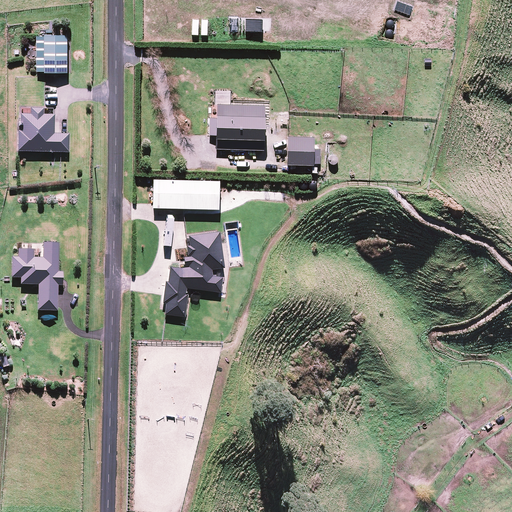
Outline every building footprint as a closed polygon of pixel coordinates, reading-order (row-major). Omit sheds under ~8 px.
[(67,30),(43,30),(43,73),(67,73),(67,30)] [(37,59),(36,40),(26,40),(27,59),(37,59)] [(261,150),(262,106),(216,105),(214,148),(261,150)] [(42,110),(29,109),(28,115),(18,115),(17,151),(66,153),(67,135),(52,134),(53,116),(41,116),(42,110)] [(289,128),(282,128),(282,136),(287,137),(286,164),(297,165),(296,172),(312,172),(313,137),(289,137),(289,128)] [(338,164),(338,155),(328,156),(328,164),(338,164)] [(217,208),(218,180),(152,179),(152,207),(165,207),(165,215),(195,215),(195,208),(217,208)] [(56,243),(41,243),(41,258),(33,258),(34,244),(18,243),(18,257),(10,257),(9,277),(19,277),(19,284),(36,284),(36,310),(55,310),(56,285),(60,285),(60,271),(55,271),(56,243)] [(9,365),(5,354),(0,356),(0,366),(0,367),(9,365)]
